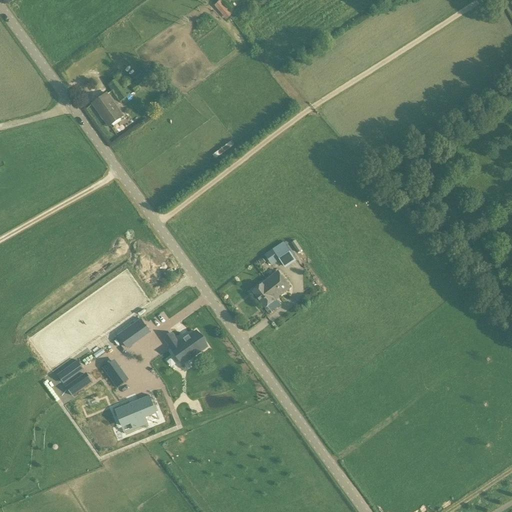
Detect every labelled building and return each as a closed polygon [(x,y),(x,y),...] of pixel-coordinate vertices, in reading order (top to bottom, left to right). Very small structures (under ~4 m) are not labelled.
[(223,20),(231,14),(220,0),(218,0),(212,5),(223,20)] [(130,85),(136,94),(154,82),(148,72),(130,85)] [(107,85),(120,102),(130,95),(125,88),(128,86),(121,75),(107,85)] [(107,93),(92,104),(108,127),(123,116),(107,93)] [(284,268),(296,261),(284,242),(264,255),(271,266),(279,261),(284,268)] [(278,271),(262,284),(252,291),(265,308),(275,301),(274,300),(291,288),(278,271)] [(135,311),(112,327),(120,338),(143,322),(135,311)] [(173,334),(165,340),(157,346),(162,354),(171,348),(182,364),(207,347),(196,332),(180,343),(173,334)] [(68,369),(58,376),(63,382),(72,376),(83,367),(79,361),(68,369)] [(113,361),(104,368),(114,382),(123,375),(113,361)] [(77,384),(69,390),(73,396),(81,390),(93,381),(89,375),(77,384)] [(201,399),(213,394),(211,389),(199,394),(201,399)] [(150,395),(116,409),(123,426),(131,422),(134,430),(149,424),(146,416),(157,412),(150,395)]
